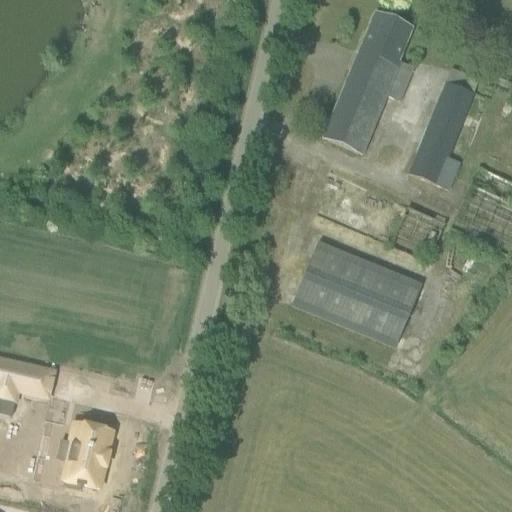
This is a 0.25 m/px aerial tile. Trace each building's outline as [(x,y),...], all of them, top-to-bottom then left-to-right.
[(321,140),(340,148),(360,157),(385,98),(398,103),(411,71),(396,64),(410,30),(374,15),(321,140)] [(445,86),(407,175),(434,186),(448,192),(460,164),(446,158),(472,95),(477,82),(451,71),(445,86)] [(511,248),(511,169),(483,155),(476,170),(447,232),(506,260),(511,248)] [(386,249),(426,265),(441,228),(401,212),(386,249)] [(290,307),(309,315),(308,316),(394,352),(421,285),(336,250),(335,252),(316,245),(290,307)] [(0,361),(0,416),(10,418),(13,405),(14,406),(17,395),(25,396),(31,369),(0,361)] [(66,451),(61,469),(72,471),(69,485),(71,486),(69,491),(86,495),(87,490),(104,494),(108,476),(110,477),(113,462),(111,462),(116,442),(79,434),(75,453),(66,451)]
